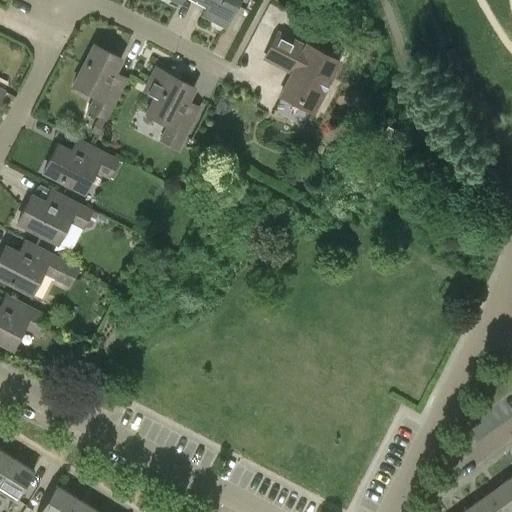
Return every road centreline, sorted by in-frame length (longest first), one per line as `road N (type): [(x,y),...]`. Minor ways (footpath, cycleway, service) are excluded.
road 1 (residential): [(0,166),(75,9),(100,8),(227,68)]
road 2 (residential): [(259,511),(0,380)]
road 3 (residential): [(388,511),(494,311)]
